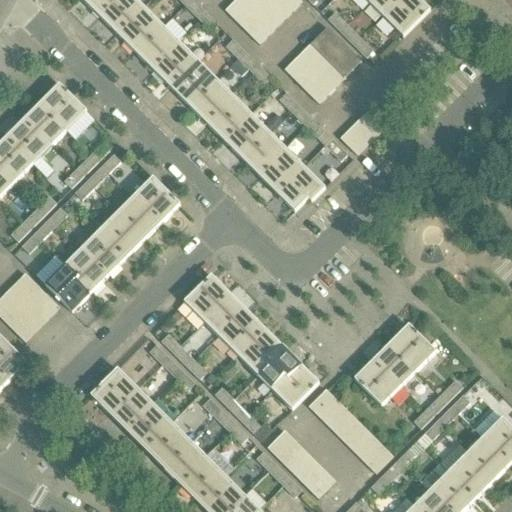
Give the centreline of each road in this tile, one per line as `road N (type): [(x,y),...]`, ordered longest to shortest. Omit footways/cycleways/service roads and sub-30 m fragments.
road 1 (residential): [(0,477),(36,417),(232,222)]
road 2 (residential): [(232,222),(18,0)]
road 3 (residential): [(421,152),(305,271),(282,272),(232,222)]
road 4 (residential): [(511,59),(421,152)]
road 5 (residential): [(511,243),(421,152)]
